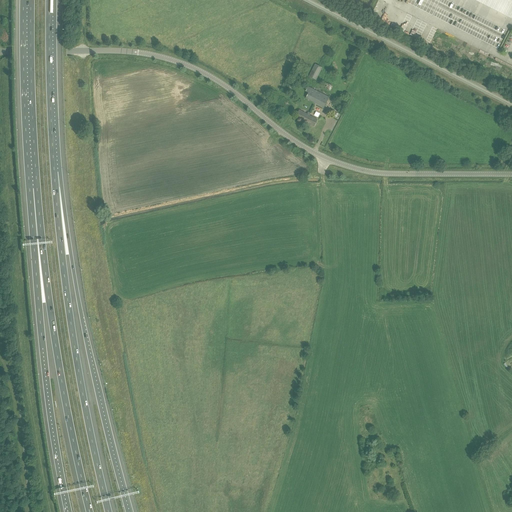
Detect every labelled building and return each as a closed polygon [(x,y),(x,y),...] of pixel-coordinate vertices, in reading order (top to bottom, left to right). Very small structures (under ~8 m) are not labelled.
[(316,80),(322,67),(315,64),(309,76),(316,80)] [(302,73),(298,81),(302,83),(310,67),(308,66),(304,74),(302,73)] [(291,82),(288,88),(294,90),(296,85),(291,82)] [(333,86),(329,83),(328,84),(325,82),(323,86),(327,88),(326,89),(330,91),(333,86)] [(305,98),(314,103),(324,107),(329,97),(320,92),(308,86),(305,91),(308,92),(305,98)] [(301,119),(305,122),(314,126),(317,119),(309,115),(310,113),(308,112),(307,114),(299,110),(296,116),(302,119),(301,119)]
